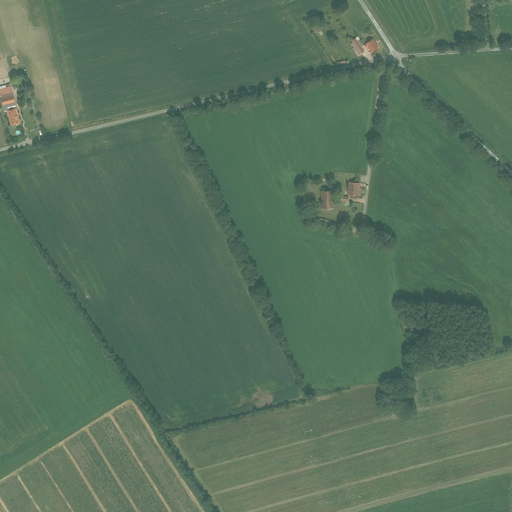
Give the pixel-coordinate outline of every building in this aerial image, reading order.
[(362,45),(365,43),(360,35),(357,38),(362,45)] [(362,45),(357,38),(353,40),(354,42),(362,54),(366,51),(362,45)] [(380,46),(375,38),(366,44),(368,47),(369,46),(372,51),(380,46)] [(354,42),(352,43),(355,47),(353,48),(359,56),(362,54),(354,42)] [(0,86),(0,92),(2,99),(13,95),(10,84),(0,86)] [(13,95),(2,99),(3,105),(15,101),(13,95)] [(15,102),(4,105),(5,111),(8,111),(17,108),(15,102)] [(17,108),(8,111),(12,124),(20,122),(17,108)] [(362,183),(351,182),(350,195),(361,196),(362,183)] [(334,190),(323,191),(323,208),(335,207),(334,190)]
